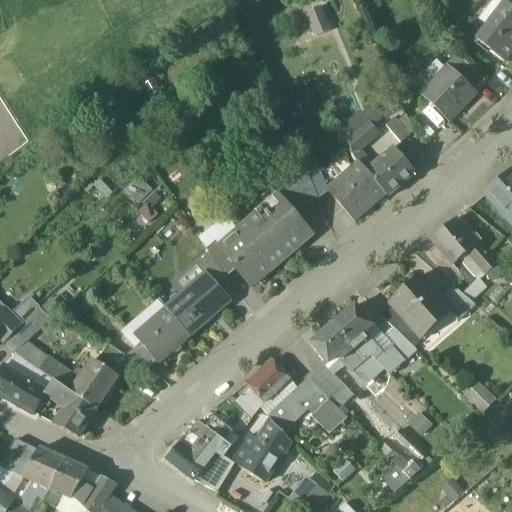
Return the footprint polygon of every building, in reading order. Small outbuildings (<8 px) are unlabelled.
[(312,35),(327,29),(316,4),(301,11),(312,35)] [(511,10),(505,4),(476,41),(504,63),(511,53),(511,10)] [(484,82),(464,63),(453,74),(473,93),(484,82)] [(453,74),(447,69),(421,96),(448,122),(474,95),(473,93),(453,74)] [(376,101),(360,115),(369,125),(370,124),(385,111),(376,101)] [(409,137),(394,119),(386,127),(401,145),(409,137)] [(369,125),(348,144),(353,157),(379,135),(370,124),(369,125)] [(393,149),(366,173),(386,196),(388,199),(416,175),(393,149)] [(386,196),(358,164),(327,191),(355,223),(386,196)] [(511,171),(485,195),(506,219),(511,213),(511,171)] [(318,201),(307,175),(279,199),(297,220),(318,201)] [(122,189),(135,204),(149,193),(136,177),(122,189)] [(96,206),(110,193),(96,178),(82,191),(96,206)] [(279,199),(239,234),(270,270),(310,235),(297,220),(279,199)] [(478,245),(456,219),(431,241),(453,267),(468,254),(478,245)] [(270,270),(239,234),(221,249),(220,249),(235,266),(233,268),(236,271),(250,287),(270,270)] [(235,266),(220,249),(221,249),(215,242),(206,250),(210,255),(226,279),(236,271),(233,268),(235,266)] [(497,266),(478,245),(468,254),(486,276),(497,266)] [(226,279),(210,255),(196,267),(204,276),(205,276),(215,288),(226,279)] [(497,266),(486,276),(492,283),(502,273),(497,266)] [(204,276),(165,310),(166,311),(190,339),(230,305),(215,288),(205,276),(204,276)] [(420,277),(389,303),(393,308),(419,337),(420,336),(447,312),(449,310),(441,301),(420,277)] [(479,281),(470,288),(462,296),(468,300),(470,303),(486,289),(479,281)] [(462,296),(454,289),(441,301),(449,310),(447,312),(457,323),(475,307),(470,303),(468,300),(462,296)] [(29,300),(13,316),(23,327),(39,311),(39,310),(29,300)] [(373,327),(355,307),(333,326),(365,363),(371,358),(377,353),(363,336),(373,327)] [(419,337),(393,308),(382,317),(394,329),(410,345),(414,349),(424,340),(420,336),(419,337)] [(23,327),(6,344),(16,354),(26,345),(51,322),(39,311),(23,327)] [(190,339),(166,311),(135,337),(135,336),(134,337),(141,345),(157,364),(159,365),(190,339)] [(9,313),(0,322),(0,343),(3,346),(6,344),(23,327),(13,316),(9,313)] [(365,363),(333,326),(311,345),(329,365),(339,357),(353,374),(365,363)] [(410,345),(394,329),(383,339),(398,356),(410,345)] [(72,377),(47,361),(26,345),(16,354),(15,355),(39,372),(45,377),(53,382),(70,395),(83,375),(76,371),(72,377)] [(157,364),(141,345),(126,358),(129,360),(147,372),(157,364)] [(410,345),(398,356),(404,364),(417,352),(414,349),(410,345)] [(126,358),(108,346),(96,363),(117,377),(129,360),(126,358)] [(384,353),(380,356),(377,353),(371,358),(379,366),(388,357),(384,353)] [(39,372),(15,355),(4,369),(46,394),(49,389),(41,384),(45,377),(39,372)] [(399,368),(388,357),(379,366),(382,369),(390,377),(399,368)] [(379,366),(371,358),(365,363),(353,374),(363,385),(382,369),(379,366)] [(83,375),(70,395),(74,397),(74,396),(96,411),(118,379),(117,377),(96,363),(93,361),(83,375)] [(272,361),(246,385),(264,405),(290,381),(272,361)] [(324,367),(307,381),(322,396),(327,401),(343,386),(324,367)] [(4,369),(3,369),(0,375),(0,396),(34,416),(46,394),(4,369)] [(53,382),(45,377),(41,384),(49,389),(53,382)] [(322,396),(307,381),(297,390),(312,406),(322,396)] [(472,381),(459,396),(480,414),(493,399),(472,381)] [(343,386),(327,401),(329,402),(337,411),(353,396),(343,386)] [(312,406),(297,390),(286,400),(301,416),(312,406)] [(96,411),(74,396),(74,397),(54,427),(78,439),(96,411)] [(329,402),(313,417),(330,434),(339,427),(346,420),(337,411),(329,402)] [(415,412),(405,424),(422,437),(432,424),(415,412)] [(232,433),(214,419),(206,429),(209,431),(224,443),(232,433)] [(206,429),(198,423),(190,433),(201,441),(209,431),(206,429)] [(272,424),(257,440),(251,436),(233,464),(264,484),(273,470),(290,443),(272,424)] [(201,441),(190,454),(180,446),(168,461),(193,482),(216,453),(224,443),(209,431),(201,441)] [(416,468),(412,464),(409,467),(400,459),(398,461),(379,439),(373,444),(409,482),(432,462),(401,431),(395,436),(422,463),(416,468)] [(28,447),(16,441),(0,469),(0,493),(2,495),(14,475),(23,479),(37,454),(27,449),(28,447)] [(224,443),(216,453),(224,459),(231,449),(224,443)] [(66,461),(40,450),(37,454),(23,479),(31,483),(49,491),(66,461)] [(216,453),(193,482),(210,491),(228,461),(224,459),(216,453)] [(88,471),(66,461),(49,491),(50,492),(62,497),(71,501),(84,479),(88,472),(88,471)] [(280,475),(273,470),(264,484),(270,488),(280,475)] [(99,511),(117,486),(88,472),(84,479),(97,485),(82,508),(86,511),(99,511)] [(399,475),(387,484),(395,492),(406,482),(399,475)] [(328,497),(308,480),(300,490),(321,506),(328,497)] [(49,491),(31,483),(16,505),(25,511),(36,511),(43,503),(50,492),(49,491)] [(316,511),(321,506),(300,490),(290,502),(302,511),(316,511)] [(62,497),(50,492),(43,503),(55,510),(62,497)] [(2,495),(0,493),(0,511),(25,511),(16,505),(2,495)]
